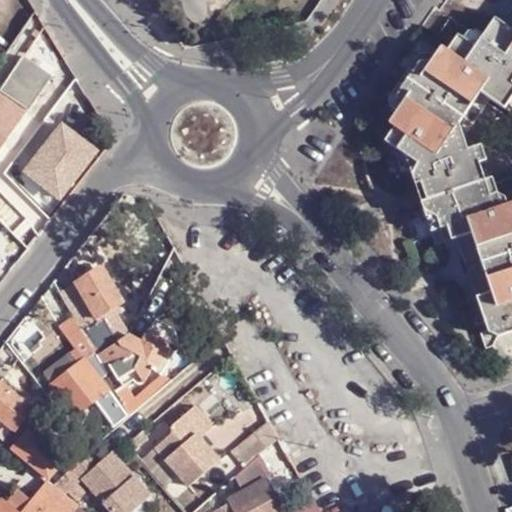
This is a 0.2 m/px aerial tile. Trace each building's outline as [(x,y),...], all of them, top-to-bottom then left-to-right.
[(511,13),(503,28),(511,34),(511,13)] [(511,34),(503,28),(490,18),(479,34),(470,48),(459,40),(455,36),(443,53),(438,49),(430,62),(394,112),(385,125),(391,129),(381,143),(391,149),(406,160),(411,173),(405,175),(410,188),(418,186),(421,200),(416,202),(421,218),(434,214),(439,230),(446,228),(450,241),(456,240),(471,234),(492,293),(476,297),(487,330),(497,337),(511,331),(511,203),(495,210),(474,151),(466,153),(461,139),(455,141),(451,128),(476,92),(500,112),(511,96),(511,94),(511,34)] [(479,34),(468,25),(455,36),(470,48),(479,34)] [(394,112),(430,62),(427,58),(419,61),(389,101),(394,112)] [(24,60),(1,95),(29,114),(53,79),(24,60)] [(0,158),(28,116),(0,97),(0,158)] [(98,157),(63,129),(32,168),(66,195),(98,157)] [(387,151),(396,177),(405,175),(406,160),(391,149),(387,151)] [(32,168),(26,176),(60,203),(66,195),(32,168)] [(434,214),(421,218),(426,233),(439,230),(434,214)] [(21,250),(41,234),(32,223),(12,239),(21,250)] [(456,240),(476,297),(492,293),(471,234),(456,240)] [(200,292),(188,270),(179,275),(191,297),(200,292)] [(105,271),(100,274),(118,309),(123,306),(105,271)] [(129,339),(113,311),(118,309),(100,274),(77,285),(79,288),(65,298),(75,318),(85,335),(98,359),(129,339)] [(107,376),(98,359),(85,335),(75,318),(61,330),(86,363),(54,390),(76,420),(97,404),(108,419),(125,407),(107,376)] [(171,346),(156,372),(163,376),(180,342),(174,331),(156,322),(149,335),(171,346)] [(143,346),(129,339),(98,359),(107,376),(112,373),(123,391),(128,387),(135,384),(140,385),(145,383),(149,378),(153,371),(156,372),(171,346),(149,335),(143,346)] [(123,391),(118,395),(125,407),(132,419),(176,381),(163,376),(135,399),(128,387),(123,391)] [(3,384),(0,387),(0,419),(17,433),(35,410),(3,384)] [(185,422),(203,443),(212,435),(194,414),(185,422)] [(203,443),(185,422),(169,436),(172,440),(156,455),(188,494),(214,471),(195,449),(200,446),(203,443)] [(0,442),(5,447),(14,436),(0,424),(0,442)] [(38,428),(19,453),(49,478),(70,453),(38,428)] [(195,449),(214,471),(218,467),(200,446),(195,449)] [(136,511),(151,500),(115,455),(83,480),(108,511),(136,511)] [(285,511),(269,482),(214,511),(285,511)] [(0,511),(77,511),(78,510),(50,487),(48,486),(27,511),(17,511),(2,499),(0,501),(0,511)] [(408,511),(453,511),(452,506),(444,500),(408,511)] [(320,511),(317,501),(298,507),(299,511),(320,511)]
